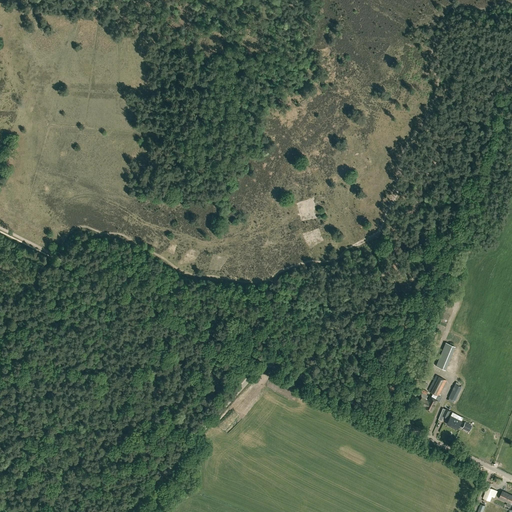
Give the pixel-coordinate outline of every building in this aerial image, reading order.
[(453,295),(448,305),(453,307),(458,297),(453,295)] [(462,299),(458,309),(465,312),(469,302),(462,299)] [(456,311),(454,320),(462,322),(465,314),(456,311)] [(441,328),(446,330),(451,316),(447,315),(441,328)] [(463,337),(457,355),(461,357),(468,339),(463,337)] [(447,365),(437,361),(435,366),(445,370),(447,365)] [(436,375),(428,390),(437,395),(438,395),(446,380),(436,375)] [(455,400),(462,386),(459,385),(459,383),(456,382),(455,383),(448,397),(455,400)] [(424,406),(424,407),(432,411),(437,400),(435,399),(437,395),(433,393),(431,397),(429,396),(427,400),(424,406)] [(422,397),(418,403),(424,406),(427,400),(422,397)] [(461,420),(455,418),(451,415),(450,415),(446,423),(457,429),(461,420)] [(472,425),(465,422),(462,428),(469,431),(472,425)] [(495,497),(497,490),(494,489),(487,486),(483,498),(490,500),(492,495),(495,497)] [(511,503),(511,502),(511,494),(502,490),(499,498),(511,503)]
